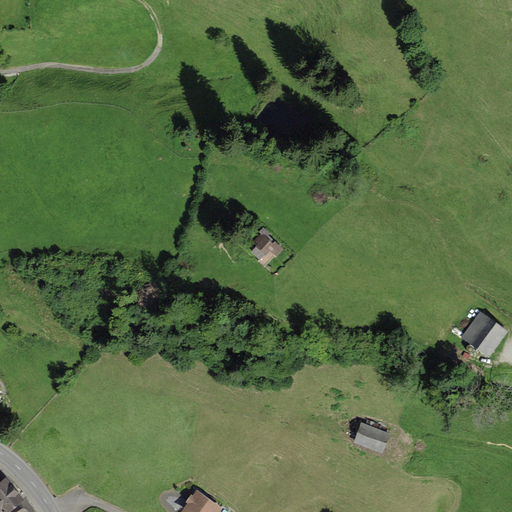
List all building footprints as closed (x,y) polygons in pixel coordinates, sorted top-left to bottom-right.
[(285,251),(267,236),(253,251),(272,267),(285,251)] [(510,334),(488,320),(472,344),(494,358),(510,334)] [(391,435),(364,424),(356,443),(383,454),(391,435)] [(28,511),(30,511),(8,482),(0,487),(0,508),(2,511),(28,511)] [(209,511),(214,506),(191,491),(177,511),(209,511)]
